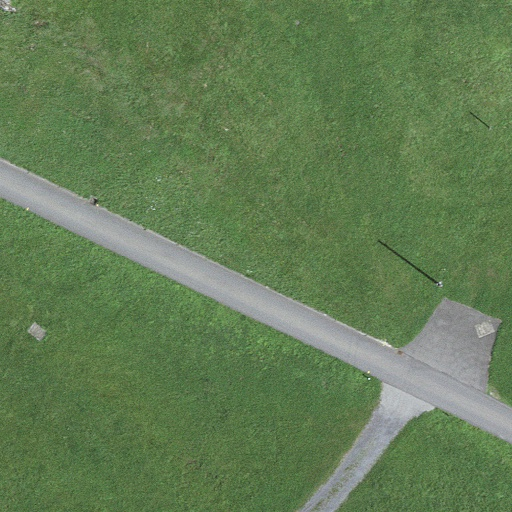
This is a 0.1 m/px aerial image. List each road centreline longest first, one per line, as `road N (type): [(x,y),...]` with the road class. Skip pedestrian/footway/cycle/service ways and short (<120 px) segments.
road 1 (track): [(511,428),(0,177)]
road 2 (track): [(417,379),(314,511)]
